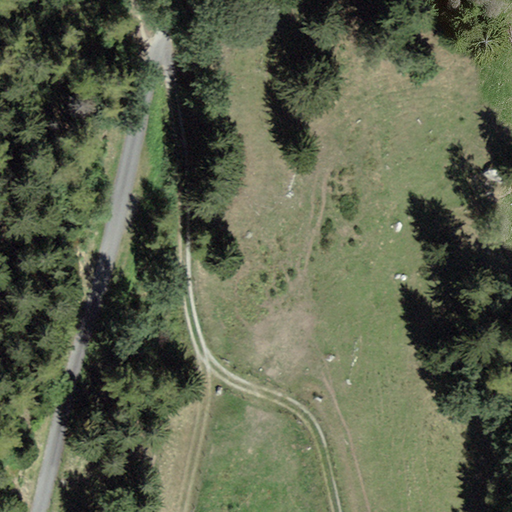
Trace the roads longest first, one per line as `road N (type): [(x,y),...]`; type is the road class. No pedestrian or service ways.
road 1 (track): [(138,0),(171,97),(198,348),(210,368),(310,413),(338,511)]
road 2 (unclassified): [(173,0),(39,511)]
